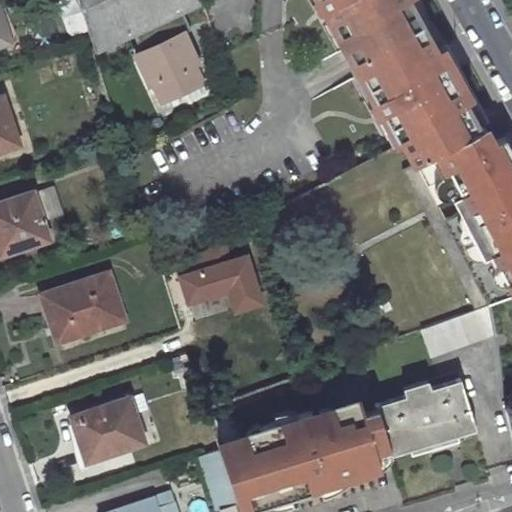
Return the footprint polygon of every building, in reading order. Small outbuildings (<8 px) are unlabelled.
[(72,0),(88,50),(196,1),(195,0),(72,0)] [(404,0),(310,0),(317,13),(321,11),(370,102),(368,104),(375,117),(379,116),(393,145),(399,143),(410,164),(431,152),(469,133),(456,108),(474,97),(444,44),(437,47),(430,36),(418,41),(397,4),(404,0)] [(192,62),(178,31),(130,52),(144,84),(148,82),(158,100),(181,90),(197,83),(188,64),(192,62)] [(197,83),(181,90),(185,99),(202,92),(197,83)] [(1,99),(0,98),(0,149),(16,144),(1,99)] [(469,133),(431,152),(442,172),(454,166),(466,189),(458,192),(467,208),(474,205),(497,248),(489,252),(495,265),(504,261),(511,276),(511,277),(504,281),(511,297),(511,296),(511,164),(511,165),(498,138),(495,139),(487,124),(469,133)] [(32,190),(0,200),(0,242),(4,253),(48,239),(42,219),(60,213),(51,185),(32,192),(32,190)] [(174,263),(177,275),(233,257),(227,237),(174,263)] [(233,257),(177,275),(187,305),(226,293),(232,314),(264,305),(248,252),(233,257)] [(120,319),(105,270),(38,292),(49,326),(74,318),(78,332),(120,319)] [(475,310),(420,329),(430,358),(493,335),(484,307),(475,310)] [(74,318),(49,326),(53,340),(78,332),(74,318)] [(399,397),(371,405),(372,410),(384,447),(386,453),(468,429),(453,380),(423,389),(421,382),(396,388),(399,397)] [(126,397),(67,416),(81,462),(141,443),(126,397)] [(356,402),(360,414),(372,410),(371,405),(369,401),(366,398),(365,397),(359,397),(356,398),(356,402)] [(288,494),(314,487),(318,496),(327,477),(346,471),(373,462),(370,451),(384,447),(372,410),(360,414),(356,402),(342,407),(343,411),(310,422),(306,411),(253,428),(257,438),(243,443),(242,438),(214,447),(230,498),(246,494),(247,498),(260,495),(262,502),(288,494)] [(257,438),(253,428),(252,422),(250,422),(247,424),(244,426),(242,429),(241,433),(240,434),(242,438),(243,443),(257,438)] [(384,464),(386,460),(387,457),(386,453),(384,447),(370,451),(373,462),(375,468),(377,468),(379,467),(381,466),(384,464)] [(333,490),(338,487),(338,486),(343,481),(345,475),(346,471),(327,477),(318,496),(325,494),(328,493),(333,490)] [(163,493),(147,498),(151,509),(166,503),(163,493)] [(288,494),(262,502),(260,495),(247,498),(246,494),(230,498),(232,503),(235,511),(249,507),(251,508),(257,509),(265,510),(266,510),(275,510),(285,507),(291,504),(288,494)] [(169,511),(166,503),(151,509),(147,498),(107,511),(169,511)] [(216,511),(234,511),(235,511),(232,503),(216,508),(216,511)]
